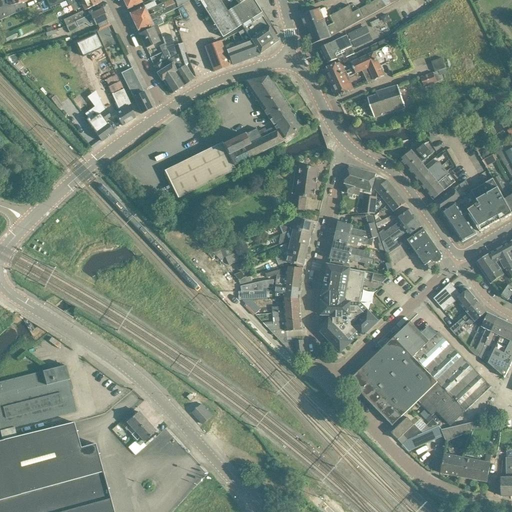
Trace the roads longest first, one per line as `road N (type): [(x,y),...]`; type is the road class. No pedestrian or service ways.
road 1 (secondary): [(259,511),(138,379),(0,281)]
road 2 (residential): [(349,147),(310,308),(312,341),(329,381)]
road 3 (residential): [(511,507),(437,487),(329,381)]
road 4 (residential): [(329,381),(459,257)]
road 5 (tertiary): [(27,223),(165,111)]
road 6 (tertiary): [(349,147),(396,175),(459,257)]
road 7 (tertiary): [(165,111),(225,78),(290,62)]
road 8 (unknown): [(82,339),(75,360),(83,412),(26,429)]
road 9 (residential): [(165,111),(111,0)]
